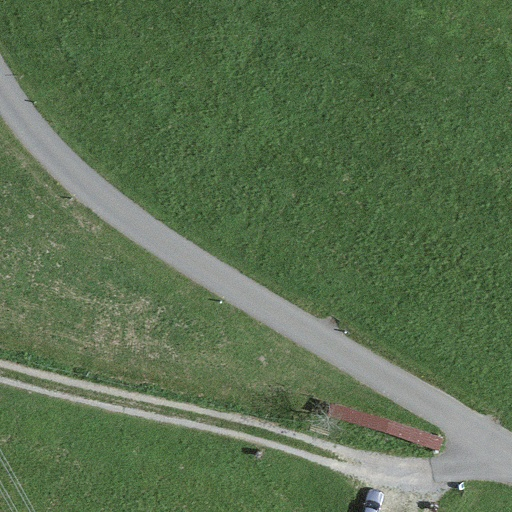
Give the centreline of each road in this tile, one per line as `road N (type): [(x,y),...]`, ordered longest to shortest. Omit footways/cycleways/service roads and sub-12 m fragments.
road 1 (unclassified): [(511,454),(126,218),(59,161),(0,81)]
road 2 (track): [(0,357),(30,373),(383,477),(511,458)]
